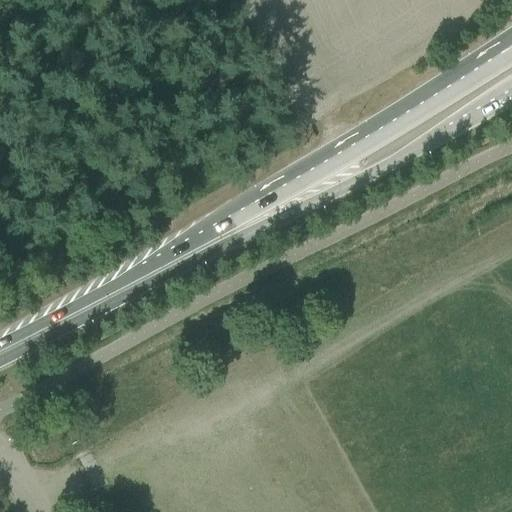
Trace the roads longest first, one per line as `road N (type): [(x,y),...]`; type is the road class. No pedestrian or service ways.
road 1 (secondary): [(305,191),(0,352)]
road 2 (secondary): [(510,51),(402,115),(305,191)]
road 3 (secondary): [(305,191),(374,168),(511,90)]
